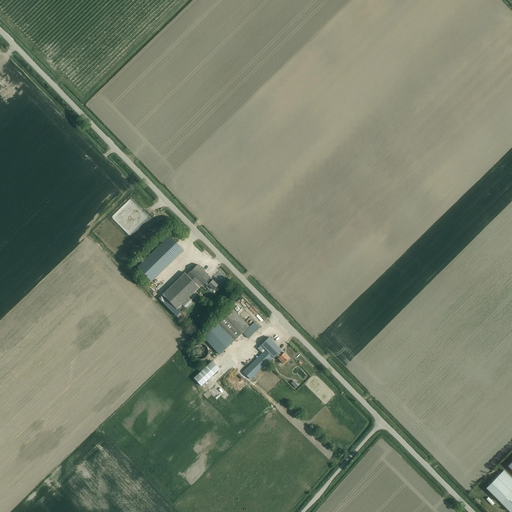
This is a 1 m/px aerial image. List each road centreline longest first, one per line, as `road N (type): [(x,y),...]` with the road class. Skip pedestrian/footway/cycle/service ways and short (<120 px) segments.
road 1 (unclassified): [(381,423),(0,33)]
road 2 (unclassified): [(469,511),(381,423)]
